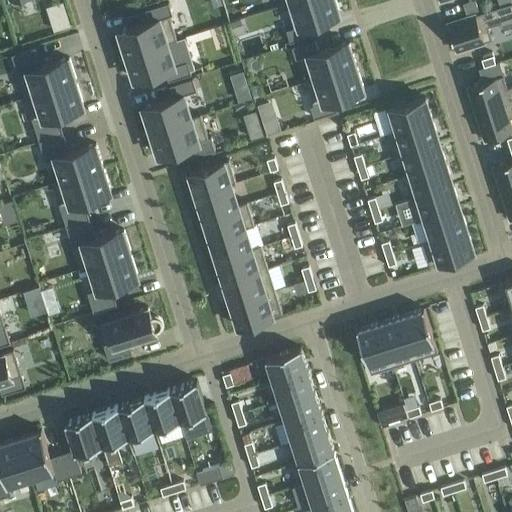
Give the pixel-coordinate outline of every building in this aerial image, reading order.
[(294,26),(286,29),(290,41),(313,34),(309,22),(340,12),(335,0),(295,0),(286,3),(287,4),(294,26)] [(475,0),(469,0),(463,2),(467,16),(479,12),(475,0)] [(62,1),(47,6),(54,29),(70,24),(62,1)] [(168,41),(160,17),(172,13),(168,1),(145,8),(149,20),(119,30),(126,54),(168,41)] [(467,16),(448,22),(449,25),(457,49),(492,38),(488,25),(500,21),(501,26),(511,22),(511,1),(501,5),(479,12),(467,16)] [(314,38),(292,45),(295,58),(297,57),(303,55),(310,78),(311,79),(356,64),(349,40),(320,49),(318,50),(314,38)] [(127,55),(126,56),(133,76),(134,78),(137,77),(164,68),(168,80),(191,72),(187,60),(175,64),(173,58),(168,42),(168,41),(126,54),(127,55)] [(35,46),(12,53),(26,96),(76,80),(75,79),(76,78),(70,58),(69,58),(68,56),(53,61),(51,56),(39,60),(35,46)] [(493,54),(482,58),(484,66),(495,62),(493,54)] [(484,66),(480,67),(484,80),(493,77),(500,75),(495,62),(484,66)] [(310,78),(306,79),(313,103),(310,105),(314,117),(337,109),(333,98),(364,88),(356,64),(311,79),(310,78)] [(470,84),(468,85),(477,112),(511,100),(511,85),(508,87),(503,74),(500,75),(493,77),(484,80),(470,84)] [(154,102),(143,106),(150,130),(192,116),(191,116),(184,93),(196,89),(193,77),(170,84),(173,96),(154,102)] [(76,80),(26,96),(39,139),(63,132),(58,118),(70,115),(68,109),(81,105),(84,104),(77,83),(76,80)] [(260,84),(251,87),(254,97),(263,94),(260,84)] [(425,96),(385,108),(392,130),(393,131),(433,118),(425,96)] [(271,100),(256,105),(266,135),(280,130),(271,100)] [(511,100),(477,112),(485,139),(511,129),(511,127),(511,126),(508,116),(511,115),(511,100)] [(192,116),(150,130),(158,153),(181,146),(189,144),(192,156),(215,148),(211,135),(208,136),(200,113),(191,116),(192,116)] [(392,130),(388,132),(395,155),(400,154),(400,153),(439,140),(433,118),(393,131),(392,130)] [(260,124),(249,127),(252,137),(263,133),(260,124)] [(355,130),(347,133),(351,144),(358,142),(356,135),(355,130)] [(63,132),(39,139),(41,144),(46,160),(55,157),(56,160),(62,179),(103,165),(96,142),(80,147),(78,142),(67,145),(63,132)] [(439,140),(400,153),(400,154),(407,174),(446,162),(439,140)] [(362,152),(354,155),(358,166),(365,164),(362,152)] [(278,167),(274,156),(267,158),(270,170),(278,167)] [(229,158),(189,171),(191,176),(196,194),(231,182),(232,183),(236,182),(234,176),(229,158)] [(511,158),(493,165),(502,191),(511,188),(511,158)] [(446,162),(407,174),(413,195),(413,196),(453,184),(446,162)] [(365,164),(358,166),(361,178),(369,175),(365,164)] [(69,202),(60,205),(66,224),(89,217),(85,203),(97,199),(96,198),(95,194),(111,189),(103,166),(103,165),(62,179),(69,202)] [(285,189),(281,178),(274,180),(277,192),(285,189)] [(231,182),(196,194),(203,215),(238,204),(238,203),(235,195),(232,183),(231,182)] [(413,195),(409,197),(416,220),(425,217),(425,216),(460,205),(453,184),(413,196),(413,195)] [(511,188),(502,191),(510,218),(511,217),(511,188)] [(285,189),(277,192),(281,203),(289,201),(285,189)] [(369,198),(368,198),(371,210),(379,207),(375,196),(369,198)] [(238,204),(203,215),(210,237),(245,226),(245,227),(255,224),(247,200),(243,201),(238,203),(238,204)] [(460,205),(425,216),(425,217),(432,237),(432,238),(467,227),(460,205)] [(379,207),(371,210),(375,221),(383,219),(379,207)] [(89,218),(67,225),(75,250),(81,269),(90,266),(89,265),(131,252),(130,250),(131,250),(124,229),(124,230),(123,228),(107,233),(106,227),(94,231),(89,218)] [(299,233),(295,221),(288,224),(291,235),(299,233)] [(245,226),(210,237),(217,259),(252,248),(252,247),(245,227),(245,226)] [(432,237),(422,240),(426,251),(430,264),(474,250),(467,227),(432,238),(432,237)] [(299,233),(291,235),(295,246),(302,244),(299,233)] [(389,239),(381,242),(385,253),(393,251),(389,239)] [(252,248),(217,259),(224,280),(268,266),(261,244),(258,245),(252,247),(252,248)] [(393,251),(385,253),(389,265),(397,262),(393,251)] [(97,288),(88,291),(92,305),(94,311),(114,304),(116,303),(112,290),(124,286),(122,281),(135,276),(138,276),(131,254),(131,252),(89,265),(90,266),(91,270),(97,288)] [(304,266),(301,267),(305,279),(313,276),(309,265),(304,266)] [(268,266),(224,280),(227,291),(231,302),(275,288),(268,266)] [(313,276),(305,279),(308,290),(316,287),(313,276)] [(275,288),(231,302),(238,325),(249,321),(282,311),(275,288)] [(486,315),(481,300),(473,302),(478,317),(486,315)] [(148,306),(97,322),(109,359),(116,357),(132,352),(128,340),(156,331),(157,330),(158,330),(159,330),(160,329),(161,328),(161,327),(162,327),(162,326),(162,325),(163,325),(163,324),(163,323),(163,322),(163,321),(162,320),(162,319),(161,319),(161,318),(160,317),(159,316),(158,316),(157,315),(156,315),(155,315),(154,315),(153,315),(152,315),(152,316),(151,316),(148,306)] [(424,306),(401,314),(415,358),(438,351),(424,306)] [(0,344),(8,342),(10,341),(4,323),(0,310),(0,344)] [(379,321),(393,365),(415,358),(401,314),(379,321)] [(489,326),(486,315),(478,317),(481,328),(489,326)] [(371,372),(393,365),(379,321),(357,328),(371,372)] [(273,378),(308,367),(301,346),(266,357),(273,378)] [(8,350),(0,352),(0,385),(2,393),(25,386),(13,349),(8,350)] [(490,355),(494,366),(501,364),(498,352),(490,355)] [(501,364),(493,367),(497,378),(505,375),(501,364)] [(314,388),(308,367),(273,378),(279,399),(314,388)] [(234,383),(230,371),(222,374),(226,385),(234,383)] [(197,379),(170,387),(180,418),(185,433),(211,425),(197,379)] [(180,418),(170,387),(144,395),(154,427),(155,426),(180,418)] [(279,399),(286,419),(321,408),(314,388),(279,399)] [(128,435),(127,435),(128,440),(156,431),(155,426),(154,427),(144,395),(118,404),(128,435)] [(235,410),(242,408),(239,396),(231,399),(235,410)] [(431,409),(443,405),(440,398),(429,401),(431,409)] [(118,404),(92,412),(102,443),(127,435),(128,435),(118,404)] [(410,416),(421,412),(419,405),(407,408),(410,416)] [(242,408),(235,410),(238,421),(246,419),(242,408)] [(321,408),(286,419),(292,440),(327,429),(321,408)] [(410,416),(407,408),(396,412),(398,420),(410,416)] [(102,443),(92,412),(65,420),(74,448),(62,452),(69,475),(82,471),(76,452),(102,443)] [(41,428),(17,436),(30,477),(54,469),(57,478),(69,475),(62,452),(51,455),(41,428)] [(292,440),(299,461),(334,450),(327,429),(292,440)] [(30,477),(17,436),(0,441),(0,463),(2,471),(0,471),(0,496),(11,493),(8,484),(30,477)] [(248,454),(256,452),(252,440),(244,443),(248,454)] [(334,450),(299,461),(305,482),(341,470),(334,450)] [(256,453),(248,455),(252,466),(259,464),(256,453)] [(223,475),(235,471),(231,460),(219,463),(223,475)] [(196,470),(200,482),(223,475),(219,463),(196,470)] [(505,465),(493,469),(496,477),(507,473),(505,465)] [(305,482),(312,502),(347,491),(341,470),(305,482)] [(487,488),(498,485),(496,477),(485,481),(487,488)] [(183,479),(172,483),(174,491),(186,487),(183,479)] [(261,495),(269,493),(265,481),(257,484),(261,495)] [(455,490),(452,482),(441,486),(443,494),(455,490)] [(174,491),(172,483),(160,486),(163,494),(174,491)] [(466,487),(455,490),(458,498),(469,494),(466,487)] [(312,502),(315,511),(352,511),(354,511),(347,491),(312,502)] [(272,504),(269,493),(261,495),(265,507),(272,504)] [(132,496),(120,499),(123,507),(134,503),(132,496)] [(435,497),(424,500),(426,508),(437,504),(435,497)]
